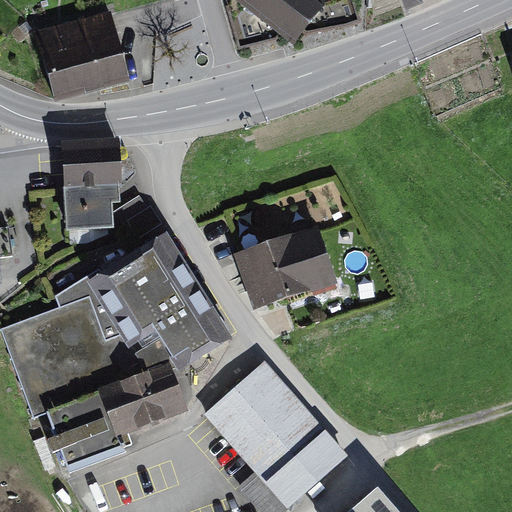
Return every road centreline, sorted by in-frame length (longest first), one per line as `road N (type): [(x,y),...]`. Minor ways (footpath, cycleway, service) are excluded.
road 1 (unclassified): [(157,113),(170,197),(193,246),(238,315),(403,511)]
road 2 (primary): [(489,0),(241,95)]
road 3 (track): [(359,461),(511,413)]
